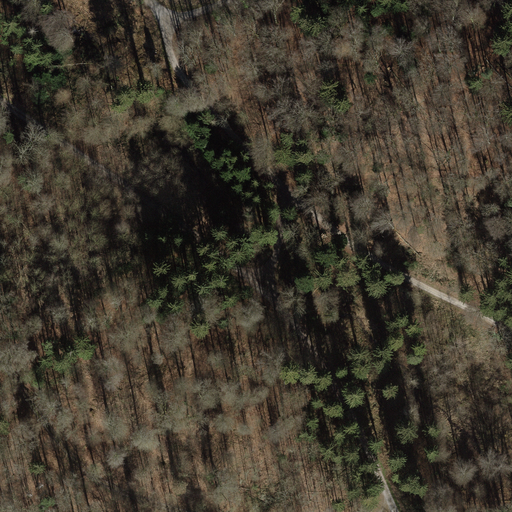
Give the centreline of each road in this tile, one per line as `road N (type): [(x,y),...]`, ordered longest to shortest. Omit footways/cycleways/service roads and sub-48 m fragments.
road 1 (track): [(399,511),(326,364),(272,294),(0,98)]
road 2 (track): [(143,0),(163,21),(182,82),(274,176),(365,255),(511,335)]
road 3 (track): [(179,511),(93,477),(0,356)]
road 4 (track): [(274,176),(511,182)]
